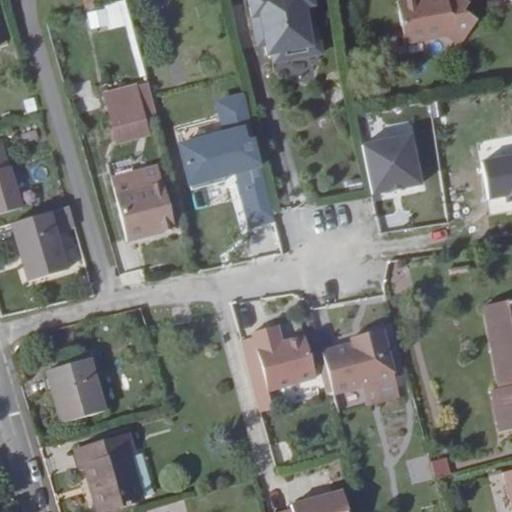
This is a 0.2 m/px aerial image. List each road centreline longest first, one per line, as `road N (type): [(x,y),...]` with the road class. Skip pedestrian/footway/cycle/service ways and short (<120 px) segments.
road 1 (unknown): [(209,289),(266,489)]
road 2 (unknown): [(306,271),(276,85)]
